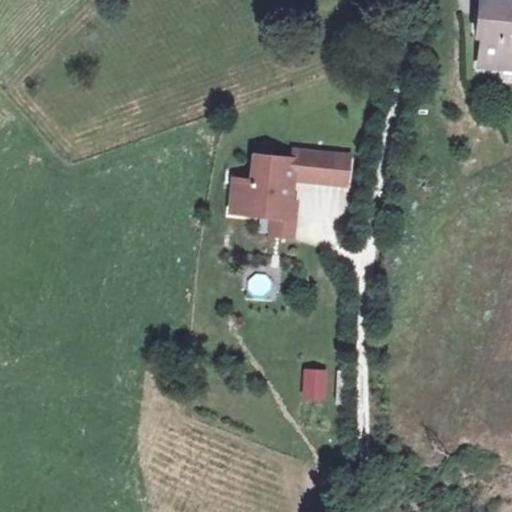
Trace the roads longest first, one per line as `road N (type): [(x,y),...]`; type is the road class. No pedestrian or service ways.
road 1 (track): [(372,240),(362,348),(368,511)]
road 2 (unclassified): [(421,0),(372,240)]
